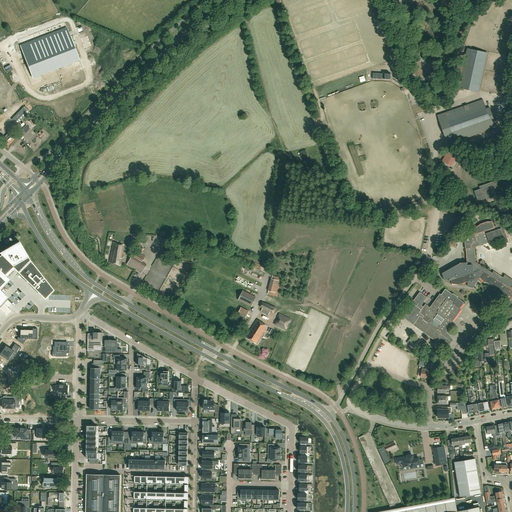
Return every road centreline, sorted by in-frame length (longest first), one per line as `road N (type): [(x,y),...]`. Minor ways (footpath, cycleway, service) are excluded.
road 1 (secondary): [(328,413),(94,283),(58,246),(28,189)]
road 2 (residential): [(328,413),(428,256),(437,202),(434,138)]
road 3 (secondary): [(101,296),(322,419)]
road 4 (secondary): [(57,159),(158,55),(227,0)]
road 5 (residential): [(195,377),(292,426),(290,485)]
road 6 (residential): [(430,426),(428,386),(368,362),(349,404)]
